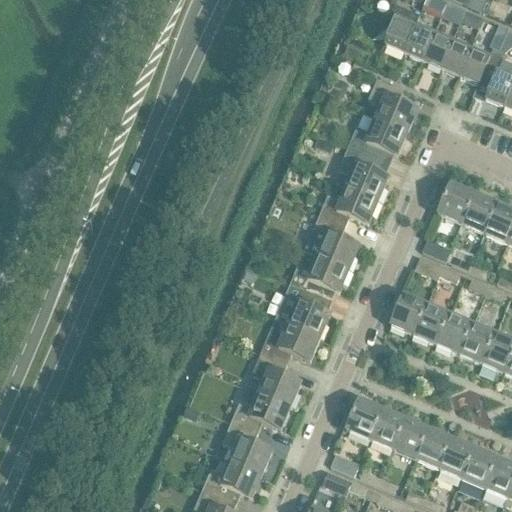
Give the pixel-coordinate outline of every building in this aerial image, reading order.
[(442,16),(446,8),(426,0),(423,8),(442,16)] [(461,0),(449,0),(448,3),(467,11),(470,4),(461,0)] [(467,11),(479,17),(484,4),(474,0),(471,0),(470,4),(467,11)] [(443,16),(441,21),(448,25),(454,11),(446,8),(443,16)] [(391,34),(384,51),(402,58),(414,30),(417,22),(394,11),(385,31),(391,34)] [(456,12),(450,25),(458,29),(460,25),(464,16),(456,12)] [(464,16),(460,25),(469,29),(473,19),(464,16)] [(473,19),(469,29),(478,33),(482,23),(473,19)] [(414,30),(402,58),(421,66),(433,38),(414,30)] [(502,48),(501,50),(507,52),(511,54),(511,50),(511,36),(508,34),(502,48)] [(433,38),(421,66),(439,74),(451,45),(433,38)] [(451,45),(439,74),(457,82),(470,53),(451,45)] [(498,57),(501,50),(493,46),(490,53),(492,54),(498,57)] [(470,53),(457,82),(477,90),(487,68),(490,61),(501,66),(504,59),(492,54),(489,61),(470,53)] [(477,90),(472,102),(483,107),(484,104),(502,112),(511,89),(511,70),(501,66),(490,61),(487,68),(477,90)] [(376,85),(367,106),(379,112),(374,126),(407,139),(417,115),(398,108),(403,97),(376,85)] [(511,89),(502,112),(511,116),(511,89)] [(361,120),(347,154),(381,169),(385,159),(397,163),(407,139),(374,126),(361,120)] [(317,143),(314,151),(330,158),(333,150),(317,143)] [(347,154),(338,175),(350,180),(345,194),(378,207),(388,184),(376,179),(381,169),(347,154)] [(458,231),(472,198),(449,188),(434,221),(458,231)] [(327,202),(318,223),(345,235),(350,223),(368,231),(378,207),(345,194),(339,207),(327,202)] [(481,241),(495,208),(472,198),(458,231),(481,241)] [(504,251),(511,231),(511,215),(495,208),(481,241),(504,251)] [(309,245),(304,257),(316,262),(349,276),(358,253),(340,245),(345,235),(318,223),(309,245)] [(443,266),(448,253),(425,243),(419,256),(443,266)] [(451,270),(451,271),(465,277),(469,269),(471,270),(474,263),(457,256),(451,270)] [(296,270),(288,291),(322,306),(327,295),(335,298),(339,300),(349,276),(316,262),(310,276),(296,270)] [(417,262),(412,274),(414,275),(435,284),(436,281),(437,282),(441,272),(417,262)] [(469,269),(465,277),(485,286),(485,284),(488,277),(471,270),(469,269)] [(441,272),(437,282),(454,289),(458,279),(441,272)] [(497,289),(497,291),(511,297),(511,294),(511,287),(500,282),(497,289)] [(471,285),(467,294),(482,301),(486,292),(471,285)] [(288,291),(273,325),(286,330),(319,345),(329,321),(326,320),(318,316),(322,306),(288,291)] [(486,292),(482,301),(501,309),(505,300),(486,292)] [(402,299),(388,330),(411,340),(425,309),(402,299)] [(425,309),(411,340),(434,350),(448,318),(425,309)] [(448,318),(434,350),(457,360),(471,328),(448,318)] [(268,338),(259,359),(287,371),(291,361),(309,368),(319,345),(286,330),(273,325),(268,338)] [(471,328),(457,360),(480,370),(494,338),(471,328)] [(511,345),(494,338),(480,370),(503,380),(511,359),(511,345)] [(259,359),(250,381),(262,386),(256,400),(290,414),(300,390),(282,382),(287,371),(259,359)] [(511,359),(503,380),(511,383),(511,359)] [(239,406),(230,428),(257,439),(261,429),(280,437),(290,414),(256,400),(251,412),(239,406)] [(357,404),(343,436),(366,446),(380,414),(357,404)] [(185,412),(181,422),(195,427),(199,418),(185,412)] [(380,414),(366,446),(389,456),(403,423),(380,414)] [(403,423),(389,456),(412,465),(426,433),(403,423)] [(230,428),(221,449),(233,454),(227,468),(261,482),(271,458),(252,450),(257,439),(230,428)] [(426,433),(412,465),(435,475),(449,443),(426,433)] [(449,443),(435,475),(458,485),(472,453),(449,443)] [(472,453),(458,485),(481,495),(495,463),(472,453)] [(352,481),(357,469),(334,459),(329,471),(352,481)] [(511,470),(495,463),(481,495),(504,505),(511,485),(511,470)] [(209,475),(200,496),(234,510),(239,499),(252,504),(261,482),(227,468),(222,480),(209,475)] [(360,485),(360,487),(374,492),(377,484),(363,478),(360,485)] [(343,500),(348,489),(326,479),(321,491),(343,500)] [(377,484),(374,492),(393,501),(394,499),(397,493),(377,484)] [(505,505),(503,510),(506,511),(510,511),(511,508),(511,485),(504,505),(505,505)] [(352,490),(348,499),(367,507),(371,498),(352,490)] [(200,496),(193,511),(233,511),(234,510),(200,496)] [(371,498),(367,507),(379,511),(392,511),(394,508),(371,498)] [(406,504),(405,506),(418,511),(419,511),(423,504),(408,498),(406,504)]
